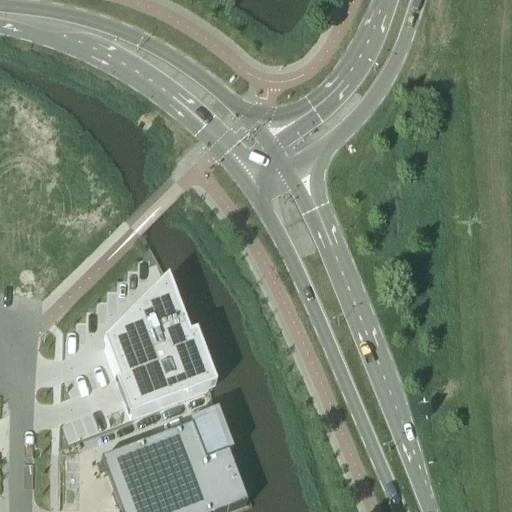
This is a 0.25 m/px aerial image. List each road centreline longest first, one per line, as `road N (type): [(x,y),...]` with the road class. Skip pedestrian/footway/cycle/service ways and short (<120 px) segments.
road 1 (secondary): [(247,178),(294,268),(397,511)]
road 2 (secondary): [(428,511),(287,175)]
road 3 (secondary): [(267,144),(220,93),(158,49),(91,21),(0,11)]
road 4 (secondary): [(0,24),(76,48),(150,85),(224,145),(247,178)]
road 5 (secondary): [(287,175),(338,139),(377,94),(417,0)]
road 6 (unclassified): [(20,511),(23,333),(0,332)]
road 7 (secondary): [(385,0),(350,70),(267,144)]
